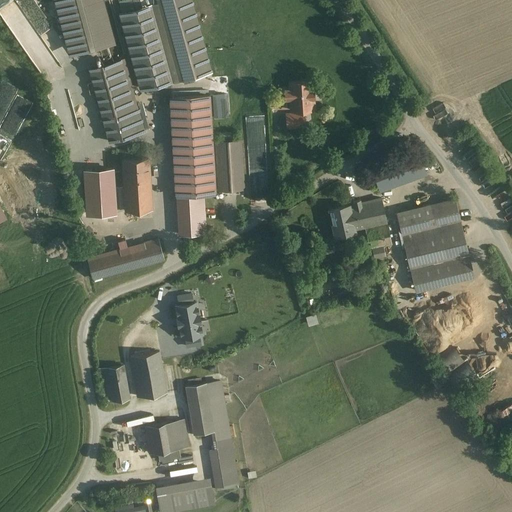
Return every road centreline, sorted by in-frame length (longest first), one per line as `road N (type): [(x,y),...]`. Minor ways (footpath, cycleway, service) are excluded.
road 1 (unclassified): [(420,125),(102,303),(80,342),(90,455),(82,478),(51,511)]
road 2 (unclassified): [(420,125),(511,259)]
road 3 (unclassified): [(341,0),(420,125)]
